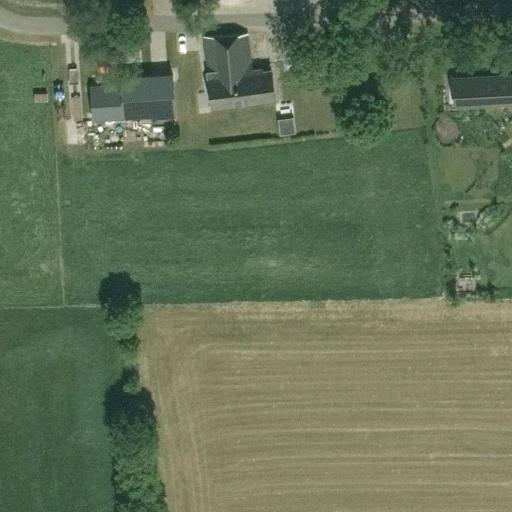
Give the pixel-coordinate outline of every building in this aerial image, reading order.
[(248,32),(204,35),(209,75),(208,75),(213,107),(240,104),(275,99),(271,69),(253,71),(252,62),(248,32)] [(302,50),(305,69),(331,65),(328,46),(302,50)] [(123,83),(91,85),(94,119),(125,117),(175,114),(173,79),(173,73),(122,77),(123,83)] [(511,75),(455,78),(455,79),(460,79),(461,104),(511,101),(511,75)] [(333,110),(389,104),(386,81),(331,87),(333,110)]
